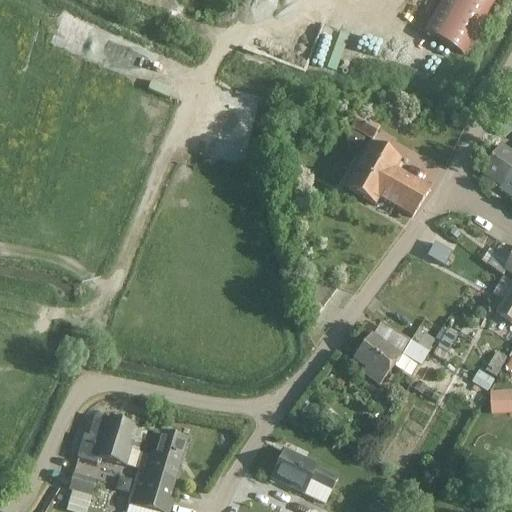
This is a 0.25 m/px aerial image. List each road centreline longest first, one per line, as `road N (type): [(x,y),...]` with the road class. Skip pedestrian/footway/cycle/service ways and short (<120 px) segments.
road 1 (track): [(248,22),(223,45),(110,288),(86,318),(34,316)]
road 2 (residential): [(274,412),(105,390),(75,410),(36,485),(11,511)]
road 3 (residential): [(446,194),(274,412)]
road 4 (residential): [(511,88),(446,194)]
